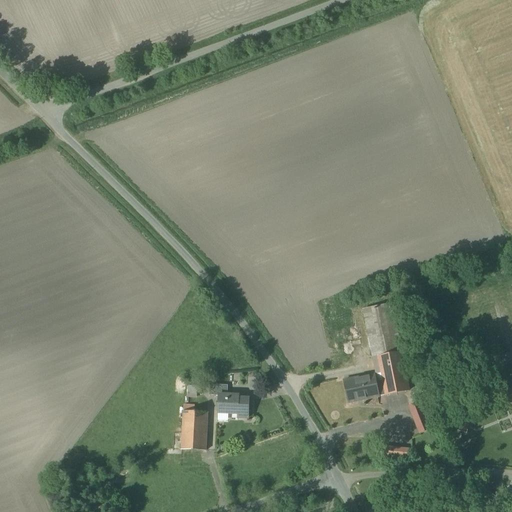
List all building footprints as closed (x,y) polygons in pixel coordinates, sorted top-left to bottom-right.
[(392,304),(364,311),(373,359),(378,358),(382,382),(377,383),(379,394),(385,393),(385,396),(409,391),(392,304)] [(354,318),(341,322),(343,330),(357,327),(354,318)] [(351,351),(338,353),(337,350),(330,351),(334,370),(354,366),(351,351)] [(375,375),(344,381),(348,404),(380,397),(379,394),(377,383),(375,375)] [(218,395),(227,396),(228,386),(209,385),(209,396),(218,397),(218,395)] [(239,415),(239,399),(239,396),(227,396),(218,395),(218,397),(218,414),(237,415),(239,415)] [(239,415),(237,415),(237,418),(249,419),(250,400),(239,399),(239,415)] [(423,401),(409,407),(420,435),(434,429),(423,401)] [(208,413),(183,412),(182,434),(181,451),(206,451),(208,413)] [(409,449),(382,446),(381,462),(408,465),(409,449)] [(511,493),(511,492),(506,489),(503,496),(510,499),(511,493)]
